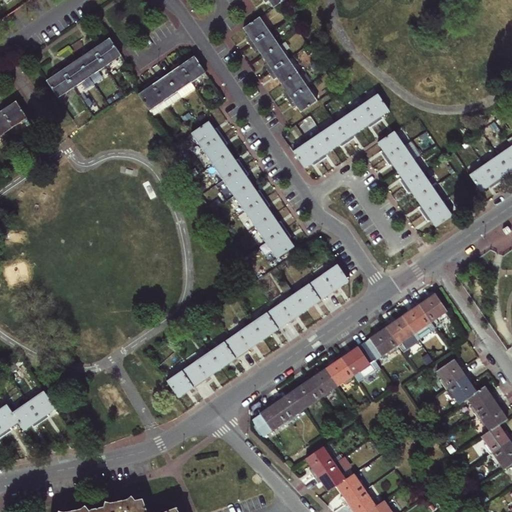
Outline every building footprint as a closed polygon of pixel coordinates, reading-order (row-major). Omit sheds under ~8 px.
[(264,0),(267,0),(274,8),(280,4),(285,0),(264,0)] [(251,45),(270,32),(260,18),(244,28),(251,38),(248,40),(251,45)] [(279,45),(270,32),(251,45),(254,49),(257,47),(263,56),(279,45)] [(97,45),(92,48),(105,68),(121,57),(110,40),(99,47),(97,45)] [(270,71),(289,59),(279,45),(263,56),(270,66),(267,68),(270,71)] [(105,68),(92,48),(87,51),(88,54),(78,61),(90,79),(105,68)] [(302,70),(293,56),(289,59),(298,73),(302,70)] [(191,82),(205,73),(195,58),(185,64),(183,61),(178,64),(191,82)] [(298,73),(289,59),(270,71),(273,76),(275,74),(282,84),(298,73)] [(66,65),(61,69),(75,89),(90,79),(78,61),(68,67),(66,65)] [(191,82),(178,64),(174,68),(176,71),(167,77),(177,92),(191,82)] [(75,89),(61,69),(56,72),(58,74),(47,82),(59,99),(75,89)] [(312,84),(302,70),(298,73),(308,87),(312,84)] [(308,87),(298,73),(282,84),(289,94),(286,95),(289,100),(308,87)] [(155,80),(151,83),(167,107),(180,97),(177,92),(167,77),(157,83),(155,80)] [(167,107),(151,83),(147,86),(149,89),(138,95),(153,116),(167,107)] [(317,101),(308,87),(289,100),(292,104),(295,102),(301,112),(317,101)] [(389,111),(378,94),(363,104),(376,123),(381,120),(379,117),(389,111)] [(0,124),(6,133),(27,119),(16,103),(0,113),(0,124)] [(349,114),(360,130),(370,123),(372,126),(376,123),(363,104),(349,114)] [(85,111),(73,120),(78,127),(90,118),(85,111)] [(351,136),(360,130),(349,114),(336,123),(349,142),(353,139),(351,136)] [(209,123),(192,135),(203,151),(222,137),(219,132),(216,134),(209,123)] [(349,142),(336,123),(322,132),(333,148),(342,142),(344,145),(349,142)] [(322,132),(309,141),(321,160),(326,158),(324,155),(333,148),(322,132)] [(404,146),(394,132),(378,143),(385,152),(382,154),(385,159),(404,146)] [(203,151),(213,166),(230,154),(223,144),(226,142),(222,137),(203,151)] [(309,141),(294,151),(305,167),(315,161),(317,163),(321,160),(309,141)] [(391,162),(397,170),(413,159),(404,146),(385,159),(388,163),(391,162)] [(511,146),(498,156),(510,172),(511,170),(511,146)] [(213,166),(224,182),(243,169),(240,163),(237,165),(230,154),(213,166)] [(498,156),(484,165),(497,184),(502,181),(500,179),(510,172),(498,156)] [(413,159),(397,170),(404,180),(401,182),(404,186),(423,173),(413,159)] [(484,165),(471,174),(483,191),(492,185),(493,187),(497,184),(484,165)] [(247,174),(243,169),(224,182),(234,197),(252,185),(245,175),(247,174)] [(410,189),(416,198),(433,187),(423,173),(404,186),(407,191),(410,189)] [(259,196),(252,185),(234,197),(245,213),(264,200),(261,195),(259,196)] [(423,214),(442,201),(433,187),(416,198),(423,208),(420,210),(423,214)] [(264,200),(245,213),(255,228),(273,216),(266,206),(268,205),(264,200)] [(452,215),(442,201),(423,214),(426,219),(429,217),(436,226),(452,215)] [(280,227),(273,216),(255,228),(266,244),(285,231),(282,225),(280,227)] [(502,231),(506,237),(508,235),(511,233),(507,227),(502,231)] [(289,236),(285,231),(266,244),(277,259),(294,248),(287,237),(289,236)] [(338,266),(317,280),(328,297),(349,282),(338,266)] [(295,295),(306,311),(328,297),(317,280),(295,295)] [(295,295),(274,310),(285,326),(306,311),(295,295)] [(447,312),(435,295),(424,302),(423,299),(416,303),(432,326),(441,319),(439,317),(447,312)] [(432,326),(416,303),(410,308),(411,310),(402,317),(414,335),(418,341),(434,330),(432,326)] [(274,310),(252,324),(263,340),(285,326),(274,310)] [(414,335),(402,317),(392,324),(390,321),(384,325),(399,348),(408,341),(407,339),(414,335)] [(252,324),(231,339),(242,355),(263,340),(252,324)] [(363,344),(375,361),(388,352),(390,354),(399,348),(384,325),(377,330),(379,333),(363,344)] [(217,339),(206,347),(210,353),(221,369),(242,355),(231,339),(221,346),(217,339)] [(346,352),(340,356),(355,378),(358,383),(380,368),(375,361),(363,344),(348,354),(346,352)] [(189,367),(200,383),(221,369),(210,353),(189,367)] [(334,363),(326,370),(337,387),(344,382),(345,385),(355,378),(340,356),(333,361),(334,363)] [(440,381),(446,390),(468,376),(463,369),(460,371),(454,361),(436,372),(441,380),(440,381)] [(189,367),(167,382),(178,398),(200,383),(189,367)] [(313,374),(307,378),(322,401),(331,394),(330,392),(337,387),(326,370),(316,376),(313,374)] [(472,382),(468,376),(446,390),(452,400),(454,398),(459,406),(468,400),(477,394),(476,393),(469,383),(472,382)] [(293,392),(304,410),(311,405),(313,407),(322,401),(307,378),(300,383),(302,386),(293,392)] [(476,417),(498,402),(494,395),(491,397),(484,387),(476,393),(477,394),(468,400),(472,407),(470,408),(476,417)] [(44,392),(28,403),(42,423),(48,419),(46,416),(55,409),(44,392)] [(304,410),(293,392),(283,399),(280,396),(275,400),(290,422),(299,416),(298,414),(304,410)] [(290,422),(275,400),(268,405),(270,408),(260,415),(271,432),(278,427),(280,429),(290,422)] [(503,409),(498,402),(476,417),(483,427),(485,425),(489,432),(498,425),(499,426),(507,421),(500,411),(503,409)] [(42,423),(28,403),(12,414),(18,423),(24,431),(35,424),(37,426),(42,423)] [(0,410),(0,428),(5,436),(10,432),(9,429),(18,423),(12,414),(7,406),(0,410)] [(505,436),(499,426),(498,425),(489,432),(481,437),(486,445),(484,446),(491,456),(511,441),(511,439),(508,434),(505,436)] [(511,441),(491,456),(497,465),(499,464),(504,471),(511,465),(511,441)] [(309,471),(314,478),(336,462),(330,453),(328,454),(323,447),(305,459),(312,469),(309,471)] [(342,472),(336,462),(314,478),(318,484),(321,482),(328,492),(337,486),(336,486),(345,480),(340,473),(342,472)] [(340,498),(344,504),(367,489),(360,480),(358,481),(353,474),(345,480),(336,486),(337,486),(343,496),(340,498)] [(373,499),(367,489),(344,504),(349,511),(352,509),(354,511),(367,511),(376,507),(371,500),(373,499)] [(178,511),(177,508),(165,511),(146,511),(142,500),(135,501),(132,496),(126,501),(112,504),(105,503),(103,508),(88,511),(85,506),(80,510),(71,511),(178,511)] [(394,511),(391,507),(389,508),(384,501),(376,507),(367,511),(394,511)]
